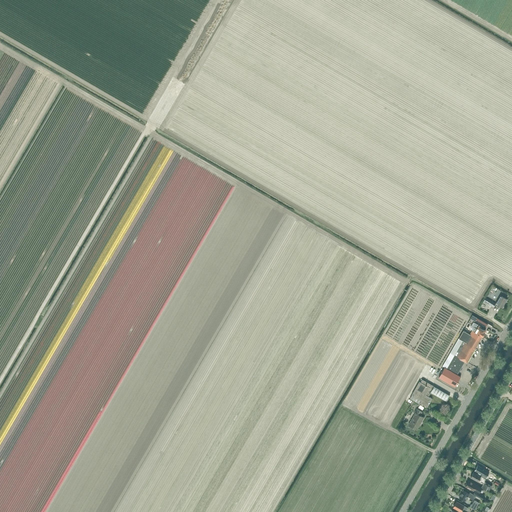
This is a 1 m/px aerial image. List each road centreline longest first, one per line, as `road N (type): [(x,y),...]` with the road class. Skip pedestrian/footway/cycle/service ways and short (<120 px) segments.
road 1 (track): [(508,330),(151,122)]
road 2 (track): [(151,122),(0,380)]
road 3 (tertiary): [(403,511),(511,324)]
road 4 (track): [(151,122),(0,33)]
road 5 (unclassified): [(432,511),(511,374)]
